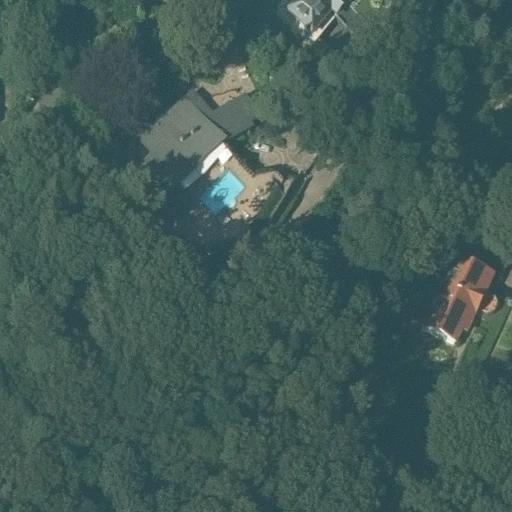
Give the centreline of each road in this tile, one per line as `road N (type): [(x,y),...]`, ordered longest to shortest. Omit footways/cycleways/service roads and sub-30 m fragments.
road 1 (residential): [(416,0),(402,51),(212,360),(151,437),(61,511)]
road 2 (residential): [(0,195),(96,0)]
